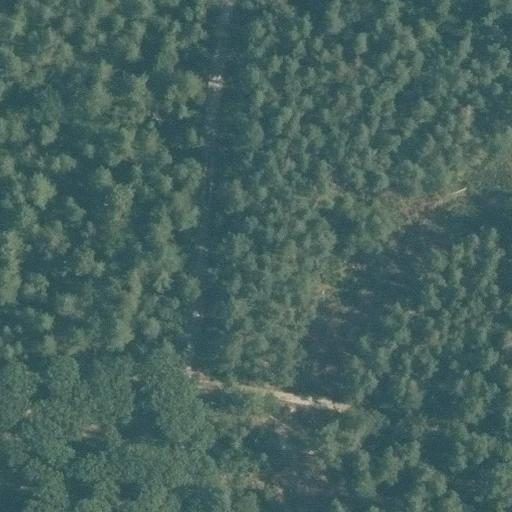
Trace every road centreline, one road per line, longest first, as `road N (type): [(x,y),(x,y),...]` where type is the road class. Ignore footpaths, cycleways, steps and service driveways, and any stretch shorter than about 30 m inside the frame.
road 1 (track): [(222,0),(187,397),(0,384)]
road 2 (track): [(188,387),(511,451)]
